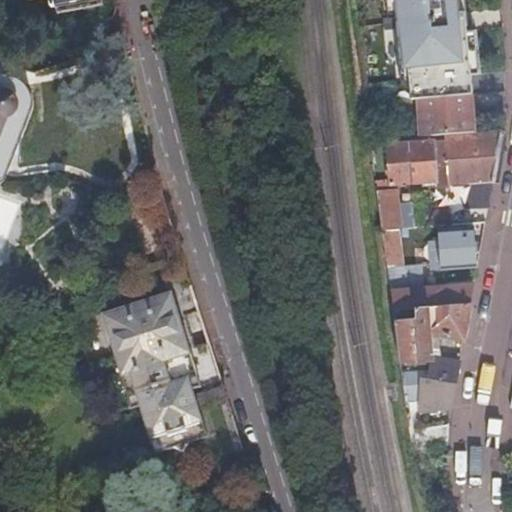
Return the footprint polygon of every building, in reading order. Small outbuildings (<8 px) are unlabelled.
[(395,18),(393,0),(386,0),(388,19),(395,18)] [(393,0),(395,18),(399,63),(406,62),(408,85),(409,99),(416,98),(471,94),(469,74),(467,45),(466,30),(465,25),(464,17),(464,11),(456,12),(454,0),(393,0)] [(454,0),(456,12),(464,11),(463,0),(454,0)] [(472,16),(464,17),(465,25),(473,25),(472,16)] [(466,30),(467,45),(469,74),(477,74),(473,30),(466,30)] [(406,62),(399,63),(401,85),(408,85),(406,62)] [(0,182),(1,183),(4,176),(29,111),(30,94),(16,79),(0,74),(0,182)] [(471,94),(416,98),(419,138),(447,136),(474,133),(471,94)] [(502,132),(500,131),(474,133),(447,136),(447,141),(384,147),(387,185),(431,181),(432,186),(466,183),(493,181),(502,132)] [(493,182),(493,181),(466,183),(462,224),(486,222),(493,182)] [(394,189),(374,191),(379,231),(399,230),(409,229),(407,204),(396,205),(394,189)] [(431,270),(477,267),(475,229),(439,233),(440,243),(430,244),(431,270)] [(399,230),(379,231),(391,312),(413,310),(470,305),(473,285),(422,289),(420,267),(398,268),(401,254),(399,230)] [(213,356),(191,290),(98,318),(109,356),(117,354),(125,380),(131,378),(157,457),(176,450),(185,460),(194,448),(214,441),(194,380),(167,386),(164,381),(175,378),(171,368),(213,356)] [(414,320),(392,323),(398,362),(429,360),(433,360),(433,358),(433,335),(463,339),(470,305),(413,310),(414,320)] [(428,371),(399,373),(403,399),(420,399),(417,414),(450,408),(459,362),(433,358),(433,360),(429,360),(428,371)] [(448,443),(448,423),(413,429),(417,449),(448,443)]
